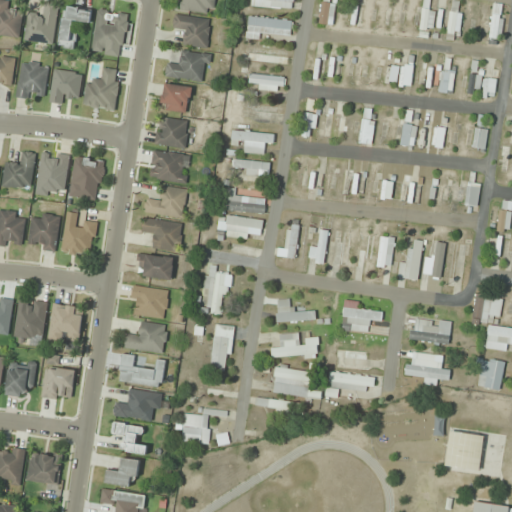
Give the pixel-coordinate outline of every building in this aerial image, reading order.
[(0,0),(0,35),(19,39),(23,12),(13,11),(14,2),(0,0)] [(216,0),(177,0),(176,9),(214,15),(216,0)] [(294,0),(251,0),(251,7),(293,10),(294,0)] [(322,0),(318,24),(332,26),(336,0),(322,0)] [(430,10),(430,0),(422,0),(421,31),(436,32),(436,22),(435,22),(436,10),(430,10)] [(25,40),(54,44),(59,4),(41,2),(40,13),(29,12),(25,40)] [(502,45),(502,4),(491,4),(491,45),(502,45)] [(91,24),(93,9),(64,5),(58,47),(75,50),(79,22),(91,24)] [(392,7),(380,5),(376,26),(388,28),(392,7)] [(457,36),(466,11),(454,6),(445,31),(457,36)] [(362,9),(352,7),(350,26),(359,28),(362,9)] [(123,57),(129,14),(97,9),(91,52),(123,57)] [(174,27),(183,28),(180,44),(207,48),(212,20),(176,14),(174,27)] [(293,21),(248,16),(243,60),(288,65),(293,21)] [(207,82),(210,54),(181,51),(180,61),(169,60),(167,77),(207,82)] [(16,58),(0,56),(0,84),(12,86),(16,58)] [(355,80),(363,81),(364,60),(356,60),(355,80)] [(17,98),(45,101),(49,64),(21,61),(17,98)] [(338,63),(329,61),(324,80),(333,82),(338,63)] [(381,63),(373,62),(370,82),(378,83),(381,63)] [(412,87),(412,65),(400,65),(400,87),(412,87)] [(115,111),(121,70),(100,67),(99,79),(88,78),(83,106),(115,111)] [(439,93),(453,94),(455,70),(441,69),(439,93)] [(69,103),(69,96),(81,96),(82,72),(53,71),(52,103),(69,103)] [(283,93),(286,79),(251,72),(249,86),(283,93)] [(468,95),(480,95),(480,74),(469,74),(468,95)] [(483,78),(484,95),(496,94),(496,78),(483,78)] [(163,111),(189,111),(189,85),(163,85),(163,111)] [(345,103),(335,103),(335,138),(345,138),(345,103)] [(359,143),(373,145),(377,109),(363,108),(359,143)] [(318,114),(305,112),(302,135),(315,137),(318,114)] [(156,144),(185,149),(189,122),(160,117),(156,144)] [(418,126),(404,124),(400,146),(414,148),(418,126)] [(443,148),(446,129),(435,126),(431,146),(443,148)] [(489,129),(476,127),(472,147),(485,150),(489,129)] [(264,143),(274,144),(275,134),(233,130),(232,141),(242,142),(241,152),(263,154),(264,143)] [(186,184),(190,155),(153,150),(149,179),(186,184)] [(33,189),(36,153),(21,151),(20,161),(5,159),(3,186),(33,189)] [(76,156),(69,196),(99,201),(105,161),(76,156)] [(232,169),(259,176),(261,169),(269,171),(270,165),(236,156),(232,169)] [(319,170),(312,168),(306,193),(314,195),(319,170)] [(344,197),(350,181),(341,178),(335,194),(344,197)] [(392,200),(393,181),(382,180),(381,199),(392,200)] [(437,198),(435,180),(424,180),(425,199),(437,198)] [(465,205),(478,207),(481,187),(468,185),(465,205)] [(187,189),(161,186),(159,201),(148,199),(146,213),(184,218),(187,189)] [(450,199),(450,186),(439,186),(439,199),(450,199)] [(463,188),(453,188),(453,200),(463,200),(463,188)] [(236,195),(237,190),(228,189),(226,210),(265,215),(266,199),(236,195)] [(510,233),(511,214),(511,201),(501,200),(498,232),(510,233)] [(0,245),(22,248),(25,219),(17,218),(18,211),(0,209),(0,245)] [(62,253),(85,255),(85,247),(95,247),(97,225),(77,223),(78,213),(66,212),(62,253)] [(41,220),(33,218),(28,246),(55,251),(61,216),(42,213),(41,220)] [(262,236),(262,217),(219,217),(219,236),(262,236)] [(151,248),(179,252),(183,223),(144,218),(142,235),(153,237),(151,248)] [(295,259),(301,226),(291,224),(286,249),(279,248),(278,256),(295,259)] [(310,263),(327,262),(326,231),(319,231),(320,246),(309,247),(310,263)] [(375,235),(362,234),(360,261),(373,262),(375,235)] [(395,238),(381,236),(377,267),(391,269),(395,238)] [(399,277),(418,280),(424,241),(414,240),(411,260),(401,259),(399,277)] [(441,277),(446,244),(437,242),(436,256),(426,255),(424,275),(441,277)] [(174,257),(140,254),(138,276),(172,279),(174,257)] [(218,266),(206,266),(207,313),(223,313),(223,295),(231,295),(231,274),(218,274),(218,266)] [(166,319),(169,290),(133,286),(131,303),(139,304),(137,316),(166,319)] [(511,327),(499,326),(502,298),(476,294),(472,323),(489,325),(486,348),(508,351),(509,344),(511,344),(511,327)] [(15,339),(43,342),(48,302),(19,299),(15,339)] [(315,321),(315,311),(295,311),(294,300),(276,300),(277,322),(315,321)] [(370,332),(370,323),(382,323),(382,312),(361,312),(361,302),(343,302),(343,332),(370,332)] [(50,338),(80,341),(82,315),(77,314),(77,306),(54,304),(50,338)] [(449,345),(452,323),(413,317),(410,340),(449,345)] [(128,332),(125,348),(164,354),(168,325),(140,322),(138,333),(128,332)] [(212,370),(231,371),(233,326),(214,325),(212,370)] [(280,334),(280,347),(272,347),(272,358),(318,357),(318,338),(301,338),(301,334),(280,334)] [(443,356),(409,352),(406,375),(425,377),(424,384),(438,386),(439,378),(450,379),(451,368),(442,367),(443,356)] [(162,387),(165,360),(157,359),(156,368),(134,366),(135,355),(122,354),(119,382),(162,387)] [(505,362),(483,358),(477,386),(499,391),(505,362)] [(6,395),(24,397),(26,388),(33,389),(36,364),(10,361),(6,395)] [(273,394),(321,399),(322,391),(313,390),(315,370),(276,366),(273,394)] [(44,398),(72,400),(74,370),(46,367),(44,398)] [(374,391),(375,377),(330,372),(328,386),(374,391)] [(194,388),(227,394),(230,383),(196,376),(194,388)] [(151,422),(156,393),(129,389),(128,400),(117,398),(114,417),(151,422)] [(277,409),(276,418),(294,420),(295,411),(304,413),(305,404),(256,397),(255,406),(277,409)] [(184,443),(209,443),(210,416),(227,416),(227,410),(203,410),(203,415),(184,415),(184,443)] [(147,446),(138,444),(141,426),(114,423),(112,434),(123,436),(121,451),(146,454),(147,446)] [(446,467),(481,471),(484,432),(449,429),(446,467)] [(218,436),(218,445),(228,444),(228,435),(218,436)] [(24,450),(0,448),(0,480),(22,482),(24,450)] [(61,457),(31,453),(27,480),(57,485),(61,457)] [(106,484),(136,487),(140,460),(121,458),(120,471),(107,469),(106,484)] [(141,511),(144,494),(103,489),(101,502),(116,504),(115,511),(141,511)] [(511,511),(473,502),(472,511),(511,511)]
